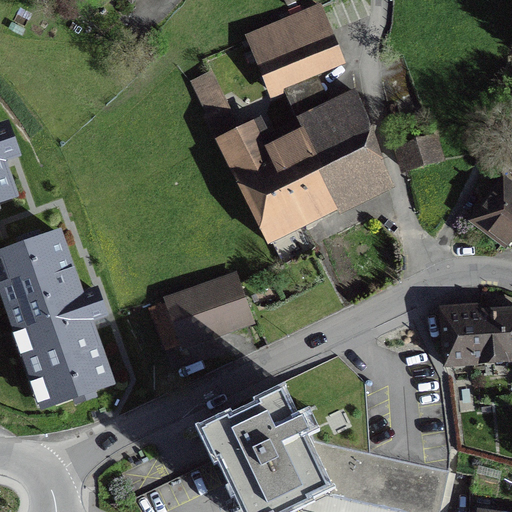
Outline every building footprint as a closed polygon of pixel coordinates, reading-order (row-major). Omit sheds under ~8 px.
[(340,65),(321,17),(292,29),(250,46),(269,94),(340,65)] [(211,76),(190,85),(203,113),(224,104),(211,76)] [(392,178),(350,96),(222,161),(264,243),(392,178)] [(0,202),(15,198),(1,158),(17,153),(9,127),(0,130),(0,202)] [(435,138),(404,146),(410,168),(441,161),(435,138)] [(511,191),(505,186),(474,225),(511,244),(511,191)] [(60,234),(3,254),(12,278),(0,282),(0,289),(15,332),(28,328),(35,349),(23,354),(33,383),(45,378),(54,404),(114,383),(91,320),(105,315),(97,291),(82,296),(60,234)] [(247,326),(232,280),(167,300),(182,347),(247,326)] [(511,313),(482,316),(484,358),(511,356),(511,313)] [(444,361),(484,358),(482,316),(441,318),(444,361)] [(276,400),(210,430),(246,511),(272,511),(303,498),(300,511),(435,511),(444,470),(313,445),(308,471),(276,400)]
